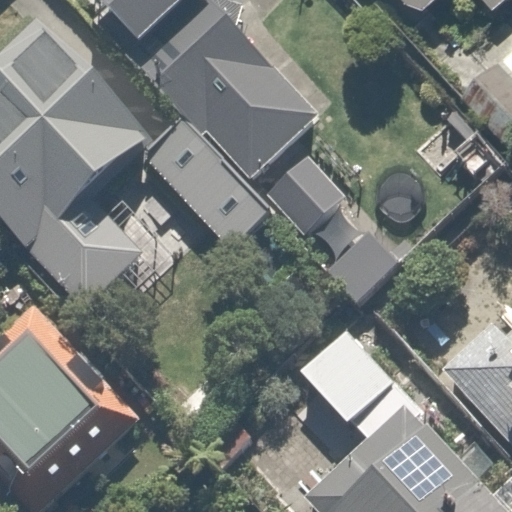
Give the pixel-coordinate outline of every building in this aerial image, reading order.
[(80,0),(69,11),(177,123),(265,215),(323,275),(376,224),(299,143),(324,119),(286,79),(296,69),(230,0),(80,0)] [(400,0),(419,21),(443,0),(487,0),(493,6),(499,0),(400,0)] [(0,77),(0,237),(91,332),(172,254),(111,191),(137,166),(223,255),(265,215),(177,123),(156,144),(48,31),(0,77)] [(511,53),(465,97),(511,148),(511,53)] [(511,338),(502,348),(485,331),(438,375),(511,453),(511,338)] [(305,394),(342,437),(407,382),(370,339),(305,394)] [(0,411),(0,481),(28,511),(30,511),(98,448),(34,379),(0,411)] [(504,511),(411,407),(307,499),(318,511),(504,511)]
